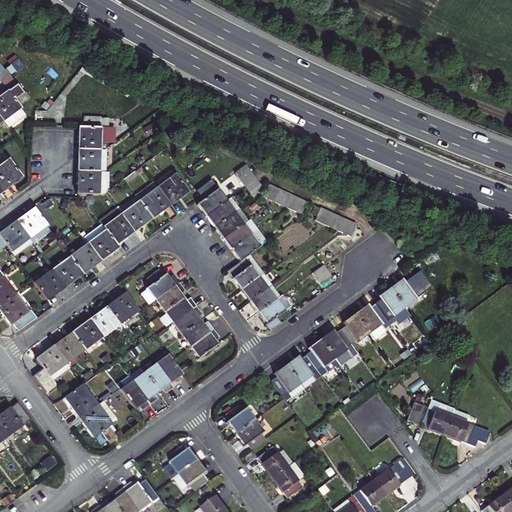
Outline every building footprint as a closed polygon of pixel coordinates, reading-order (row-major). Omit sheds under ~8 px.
[(23,67),(15,55),(7,61),(10,66),(14,71),(15,72),(23,67)] [(9,76),(14,71),(10,66),(3,71),(0,66),(0,82),(0,83),(2,82),(8,91),(16,85),(9,76)] [(8,91),(0,97),(0,117),(3,122),(8,129),(26,117),(14,100),(23,94),(16,85),(8,91)] [(100,128),(78,127),(77,149),(99,150),(100,143),(100,128)] [(115,143),(115,128),(100,128),(100,143),(115,143)] [(99,172),(99,150),(77,149),(76,171),(99,172)] [(9,159),(0,165),(0,187),(3,192),(22,177),(9,159)] [(234,174),(246,190),(257,181),(246,165),(234,174)] [(97,195),(99,172),(76,171),(75,194),(97,195)] [(175,174),(157,188),(170,206),(188,193),(175,174)] [(257,181),(246,190),(253,199),(264,190),(257,181)] [(283,192),(269,184),(262,197),(277,204),(283,192)] [(157,188),(139,201),(152,219),(170,206),(157,188)] [(196,205),(205,217),(226,201),(217,189),(196,205)] [(283,192),(277,204),(291,210),(296,197),(283,192)] [(296,197),(291,210),(302,214),(307,202),(296,197)] [(226,201),(205,217),(213,228),(239,209),(231,198),(226,201)] [(139,201),(121,214),(135,232),(152,219),(139,201)] [(32,244),(33,245),(51,232),(33,208),(15,221),(32,244)] [(239,209),(213,228),(222,240),(248,222),(239,209)] [(335,215),(321,209),(315,221),(329,227),(335,215)] [(121,214),(103,227),(116,246),(135,232),(121,214)] [(335,215),(329,227),(342,233),(348,220),(335,215)] [(231,252),(259,232),(250,220),(248,222),(222,240),(231,252)] [(348,220),(342,233),(345,234),(351,236),(356,224),(348,220)] [(14,257),(32,244),(15,221),(0,232),(0,238),(6,247),(14,257)] [(118,249),(116,246),(103,227),(101,225),(84,237),(88,244),(101,261),(118,249)] [(250,256),(267,242),(259,232),(231,252),(240,264),(250,256)] [(88,244),(71,256),(84,273),(101,261),(88,244)] [(53,269),(66,286),(84,273),(71,256),(53,269)] [(227,273),(240,290),(263,274),(250,256),(240,264),(227,273)] [(324,265),(312,274),(320,284),(331,276),(324,265)] [(53,269),(34,282),(47,300),(66,286),(53,269)] [(148,306),(154,301),(178,283),(172,275),(168,278),(165,274),(139,293),(148,306)] [(263,274),(240,290),(249,302),(267,289),(271,286),(263,274)] [(2,277),(0,278),(0,306),(14,296),(2,277)] [(401,280),(390,288),(405,308),(416,300),(401,280)] [(178,283),(154,301),(164,314),(183,299),(180,294),(184,291),(178,283)] [(271,286),(267,289),(276,300),(280,297),(271,286)] [(410,317),(405,308),(390,288),(377,297),(379,301),(374,304),(375,305),(389,326),(395,321),(398,325),(410,317)] [(249,302),(257,313),(276,300),(267,289),(249,302)] [(106,307),(119,325),(138,311),(125,293),(106,307)] [(27,314),(14,296),(0,306),(0,312),(10,327),(12,325),(17,332),(36,319),(31,312),(27,314)] [(280,297),(276,300),(284,312),(289,309),(280,297)] [(166,328),(172,324),(196,306),(190,298),(186,302),(183,299),(164,314),(165,315),(159,319),(166,328)] [(284,312),(276,300),(257,313),(270,331),(280,323),(276,318),(284,312)] [(354,314),(369,334),(373,341),(386,332),(384,329),(389,326),(375,305),(370,309),(367,305),(354,314)] [(172,324),(181,336),(200,322),(198,318),(202,315),(196,306),(172,324)] [(103,337),(119,325),(106,307),(90,320),(103,337)] [(345,326),(339,331),(350,345),(356,341),(357,343),(369,334),(354,314),(342,323),(345,326)] [(440,325),(434,316),(424,323),(430,332),(440,325)] [(103,337),(90,320),(71,333),(84,351),(103,337)] [(181,336),(190,348),(210,334),(214,331),(207,322),(203,325),(200,322),(181,336)] [(320,340),(340,367),(357,355),(350,345),(339,331),(335,334),(332,331),(320,340)] [(67,364),(84,351),(71,333),(54,346),(67,364)] [(217,345),(210,334),(190,348),(197,359),(217,345)] [(336,370),(340,367),(320,340),(308,349),(310,352),(305,356),(321,377),(334,367),(336,370)] [(67,364),(54,346),(36,359),(42,369),(33,376),(45,394),(56,387),(48,377),(67,364)] [(167,355),(154,364),(172,389),(181,382),(178,378),(182,375),(167,355)] [(286,364),(304,389),(321,377),(305,356),(299,360),(297,356),(286,364)] [(143,372),(158,393),(162,390),(165,394),(172,389),(154,364),(143,372)] [(292,399),(304,389),(286,364),(273,374),(275,377),(270,381),(285,401),(291,397),(292,399)] [(140,368),(129,376),(150,405),(158,399),(155,395),(158,393),(143,372),(140,368)] [(150,405),(129,376),(117,385),(135,409),(138,407),(142,411),(150,405)] [(425,384),(420,378),(408,387),(413,393),(425,384)] [(63,399),(78,419),(97,405),(82,384),(63,399)] [(429,390),(425,385),(420,389),(424,394),(429,390)] [(97,405),(78,419),(93,438),(100,432),(108,426),(117,420),(102,400),(97,405)] [(430,400),(427,408),(413,403),(406,421),(426,429),(426,430),(444,437),(454,411),(454,409),(430,400)] [(17,402),(0,414),(0,432),(5,439),(30,421),(17,402)] [(226,422),(235,435),(255,420),(246,408),(226,422)] [(454,411),(444,437),(460,443),(461,442),(474,447),(477,441),(485,444),(489,433),(473,426),(476,419),(454,411)] [(255,420),(235,435),(243,447),(246,444),(251,450),(265,439),(261,434),(264,433),(255,420)] [(100,432),(109,444),(117,438),(108,426),(100,432)] [(322,445),(328,441),(324,437),(319,440),(322,445)] [(170,464),(179,476),(199,461),(190,450),(186,452),(182,446),(168,456),(172,462),(170,464)] [(273,447),(257,458),(261,464),(260,465),(270,479),(287,467),(273,447)] [(57,464),(51,456),(40,463),(46,472),(57,464)] [(403,459),(373,480),(385,497),(400,487),(399,485),(414,474),(403,459)] [(194,492),(209,482),(205,476),(208,474),(199,461),(179,476),(174,479),(182,491),(189,485),(194,492)] [(302,487),(287,467),(270,479),(281,494),(283,492),(287,498),(302,487)] [(330,468),(325,471),(329,477),(334,474),(330,468)] [(373,511),(370,508),(385,497),(373,480),(352,495),(357,501),(364,511),(373,511)] [(131,483),(123,489),(140,511),(142,511),(153,505),(138,484),(135,487),(131,483)] [(330,491),(324,484),(318,490),(323,496),(330,491)] [(511,487),(501,495),(511,509),(511,487)] [(114,501),(122,511),(140,511),(123,489),(114,495),(117,499),(114,501)] [(11,494),(0,501),(4,507),(15,500),(11,494)] [(511,511),(511,509),(501,495),(480,510),(481,511),(511,511)] [(227,511),(217,496),(194,511),(227,511)] [(108,500),(99,506),(103,511),(122,511),(114,501),(111,504),(108,500)] [(364,511),(357,501),(341,511),(364,511)]
